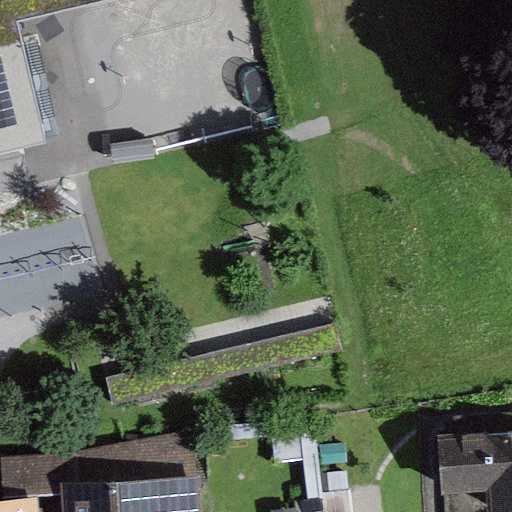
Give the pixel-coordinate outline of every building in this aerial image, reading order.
[(0,0),(0,146),(56,132),(28,17),(23,0),(0,0)] [(23,0),(28,17),(97,0),(23,0)] [(332,325),(108,377),(115,408),(339,355),(332,325)] [(511,441),(445,445),(448,511),(475,511),(511,510),(511,441)] [(202,511),(201,488),(77,494),(77,511),(202,511)] [(34,511),(34,503),(0,505),(0,511),(34,511)]
